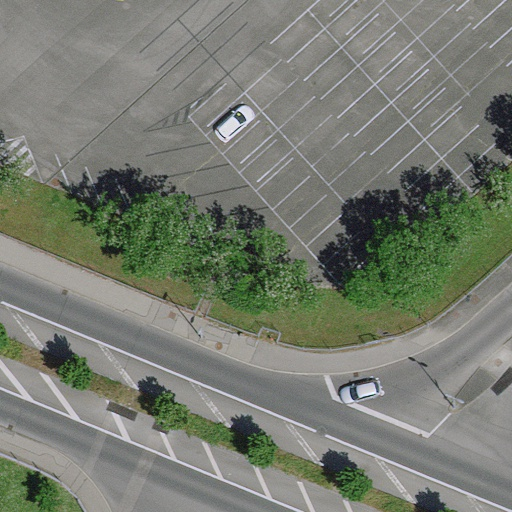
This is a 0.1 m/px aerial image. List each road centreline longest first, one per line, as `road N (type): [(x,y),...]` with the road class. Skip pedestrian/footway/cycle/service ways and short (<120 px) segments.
road 1 (secondary): [(453,469),(0,286)]
road 2 (secondary): [(0,400),(265,509)]
road 3 (unclassified): [(453,469),(477,394),(511,348)]
